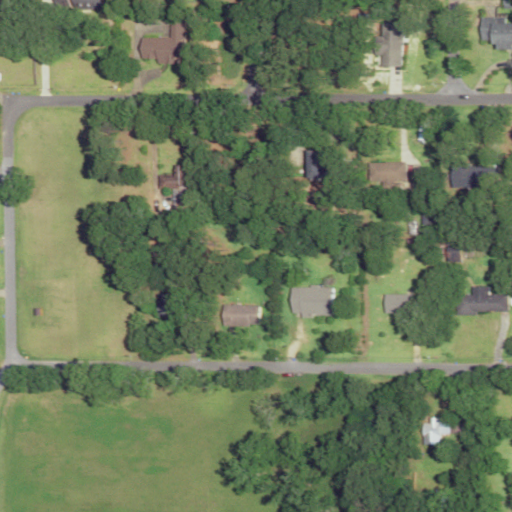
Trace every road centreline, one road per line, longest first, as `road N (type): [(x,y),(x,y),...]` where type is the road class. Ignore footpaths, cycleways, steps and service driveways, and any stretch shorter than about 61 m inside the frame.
road 1 (residential): [(4,364),(5,117),(13,101),(511,98)]
road 2 (residential): [(511,366),(4,364)]
